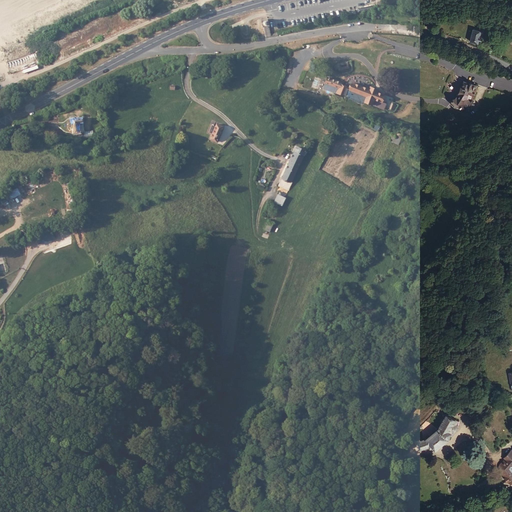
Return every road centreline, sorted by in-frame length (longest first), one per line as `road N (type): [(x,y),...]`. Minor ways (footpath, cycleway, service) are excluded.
road 1 (tertiary): [(211,49),(393,25),(511,69)]
road 2 (track): [(199,2),(0,83)]
road 3 (secondary): [(0,125),(139,50)]
